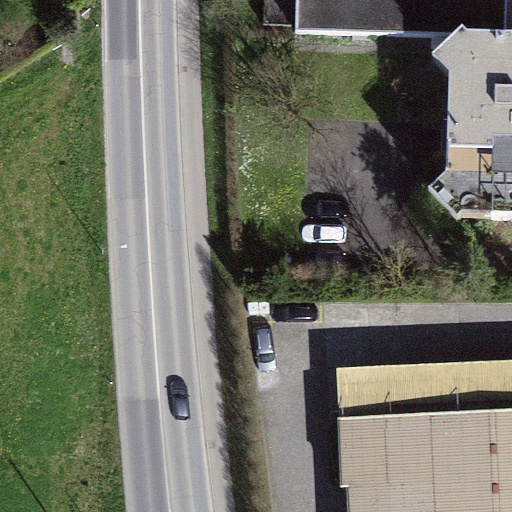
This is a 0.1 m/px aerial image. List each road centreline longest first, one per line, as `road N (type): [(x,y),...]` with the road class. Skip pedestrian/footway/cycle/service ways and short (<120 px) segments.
road 1 (secondary): [(171,511),(138,0)]
road 2 (residential): [(302,511),(290,372),(342,324),(511,322)]
